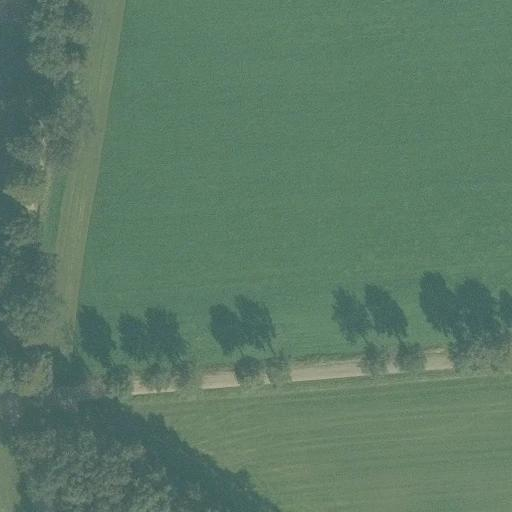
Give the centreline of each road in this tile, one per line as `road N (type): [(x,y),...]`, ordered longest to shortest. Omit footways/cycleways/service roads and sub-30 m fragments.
road 1 (track): [(44,511),(6,370),(61,0)]
road 2 (unclassified): [(0,399),(511,356)]
road 3 (track): [(41,395),(211,511)]
